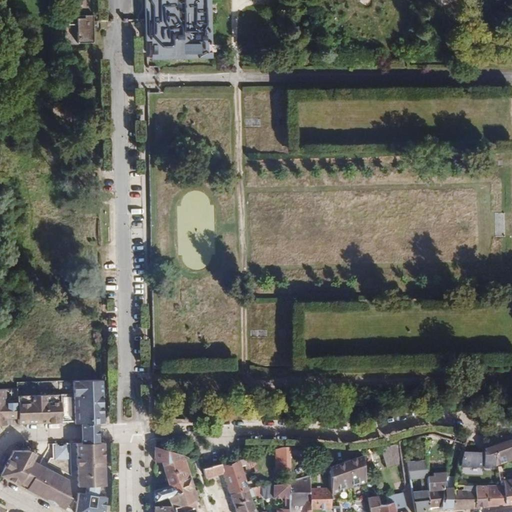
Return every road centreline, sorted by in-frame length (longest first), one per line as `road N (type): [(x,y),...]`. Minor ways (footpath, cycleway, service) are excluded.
road 1 (residential): [(127,433),(118,21)]
road 2 (tertiary): [(511,427),(462,419),(363,435),(127,433)]
road 3 (tertiary): [(127,433),(10,438),(0,453)]
